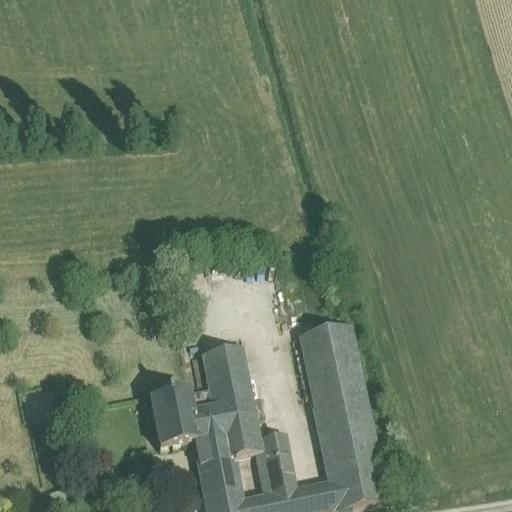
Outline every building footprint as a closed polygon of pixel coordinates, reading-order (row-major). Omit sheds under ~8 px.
[(352,332),(297,343),(327,487),(332,511),(355,511),(388,505),(352,332)] [(243,354),(200,362),(210,412),(220,466),(255,460),(263,458),(261,447),(243,354)] [(27,423),(56,418),(52,393),(23,397),(27,423)] [(220,466),(210,412),(193,415),(190,395),(150,403),(158,454),(191,449),(196,475),(221,470),(220,466)] [(287,441),(261,447),(263,458),(255,460),(262,500),(298,493),(287,441)] [(221,470),(196,475),(202,511),(243,511),(242,505),(235,464),(220,466),(221,470)] [(262,500),(242,505),(243,511),(332,511),(327,487),(298,493),(262,500)]
